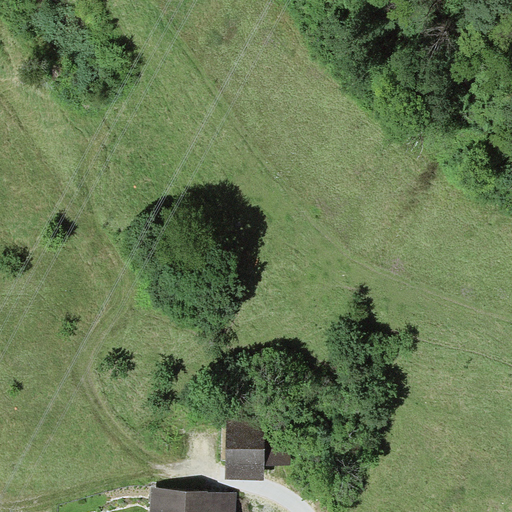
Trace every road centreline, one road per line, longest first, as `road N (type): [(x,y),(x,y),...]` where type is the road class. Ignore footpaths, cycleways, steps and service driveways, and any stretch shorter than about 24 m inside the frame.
road 1 (track): [(180,470),(150,460),(112,430),(93,387),(96,349),(120,309),(124,283),(99,233),(87,177),(98,131)]
road 2 (track): [(180,470),(0,509)]
road 3 (residential): [(299,511),(180,470)]
